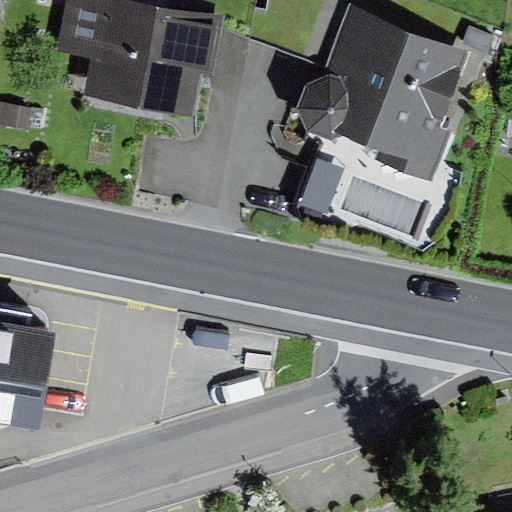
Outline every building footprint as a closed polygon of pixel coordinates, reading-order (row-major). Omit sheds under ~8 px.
[(220,22),(122,0),(70,0),(59,53),(99,62),(91,96),(198,120),(220,22)] [(470,42),(359,0),(349,0),(326,61),(307,69),(298,94),(310,121),(332,129),(347,120),(384,134),(377,153),(436,176),(456,123),(442,117),(470,42)] [(470,23),(465,37),(490,47),(496,33),(470,23)] [(3,104),(0,116),(0,126),(27,132),(32,110),(3,104)] [(91,320),(0,303),(0,426),(52,409),(80,411),(91,320)]
